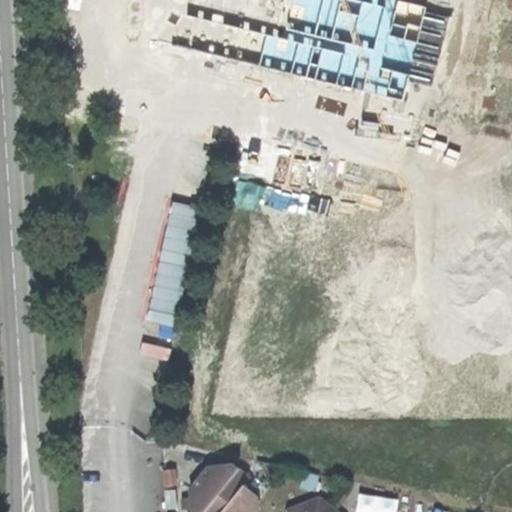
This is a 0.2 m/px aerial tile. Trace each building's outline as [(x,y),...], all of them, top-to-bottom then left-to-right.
[(88,65),(91,105),(123,103),(119,62),(88,65)] [(253,511),(255,511),(254,499),(238,485),(244,476),(231,466),(207,468),(187,491),(189,511),(253,511)] [(163,487),(171,486),(171,471),(162,472),(163,487)] [(163,510),(173,510),(173,492),(164,492),(163,510)] [(360,511),(401,511),(403,497),(363,493),(360,511)] [(332,511),(320,501),(289,511),(332,511)]
